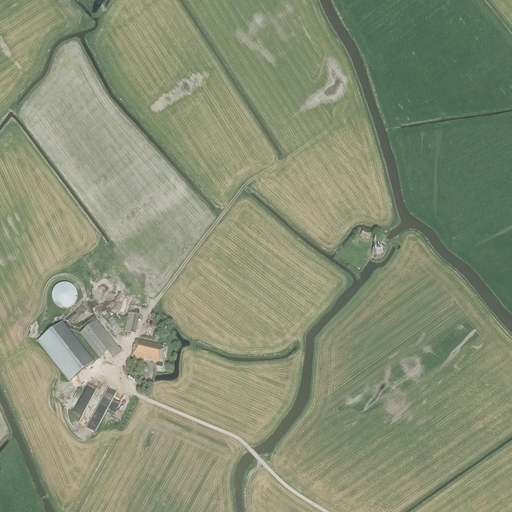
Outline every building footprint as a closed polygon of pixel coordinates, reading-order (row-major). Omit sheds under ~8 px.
[(371,233),(362,230),(360,235),(369,239),(371,233)] [(67,283),(65,283),(63,283),(61,284),(59,285),(57,286),(56,287),(55,289),(54,291),(53,293),(53,295),(53,297),(54,299),(55,301),(56,303),(57,304),(59,305),(61,306),(63,307),(65,307),(67,307),(69,306),(71,305),(73,304),(74,303),(75,301),(76,299),(77,297),(77,295),(77,293),(76,291),(75,289),(74,287),(73,286),(71,285),(69,284),(67,283)] [(128,313),(124,332),(135,334),(139,316),(128,313)] [(97,320),(80,333),(99,357),(108,350),(114,358),(122,351),(97,320)] [(116,336),(125,330),(117,320),(109,327),(116,336)] [(70,381),(93,362),(62,323),(38,341),(70,381)] [(134,344),(131,356),(158,362),(163,363),(167,347),(162,346),(162,345),(136,339),(136,340),(135,340),(134,344)] [(115,415),(121,401),(113,398),(107,412),(115,415)] [(98,430),(104,417),(95,412),(88,425),(98,430)]
